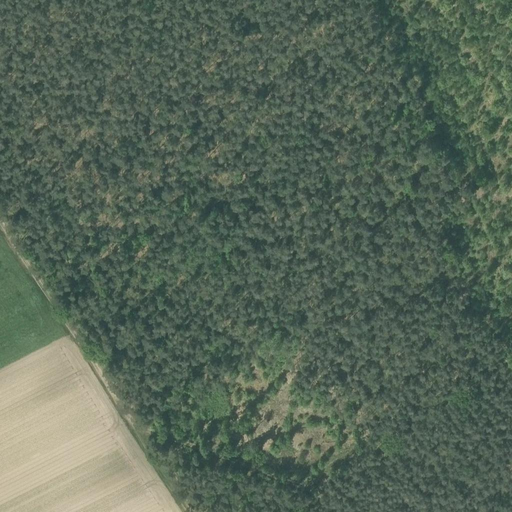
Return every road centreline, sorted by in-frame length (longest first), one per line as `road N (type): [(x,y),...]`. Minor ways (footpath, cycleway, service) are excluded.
road 1 (track): [(0,214),(192,511)]
road 2 (track): [(138,423),(275,471),(349,511)]
